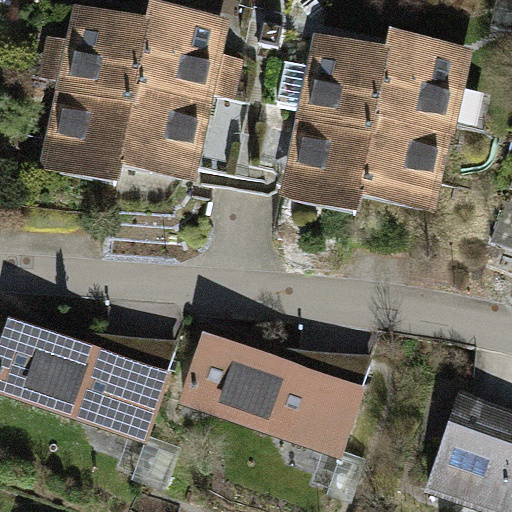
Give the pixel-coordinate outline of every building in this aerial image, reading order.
[(511,0),(496,0),(491,29),(511,33),(511,0)] [(152,14),(149,31),(124,152),(190,165),(218,37),(212,27),(152,14)] [(89,20),(80,26),(53,155),(120,169),(124,152),(149,31),(89,20)] [(392,43),(389,60),(363,180),(431,194),(445,121),(457,120),(462,97),(452,93),(458,65),(452,56),(392,43)] [(363,180),(389,60),(330,48),(321,55),(318,69),(287,63),(278,105),(308,111),(294,184),(360,197),(363,180)] [(144,441),(175,352),(60,342),(11,325),(0,357),(0,378),(105,415),(100,426),(144,441)] [(339,457),(371,367),(255,358),(206,340),(188,392),(300,430),(295,441),(339,457)] [(497,511),(511,511),(511,417),(460,400),(429,489),(497,511)]
